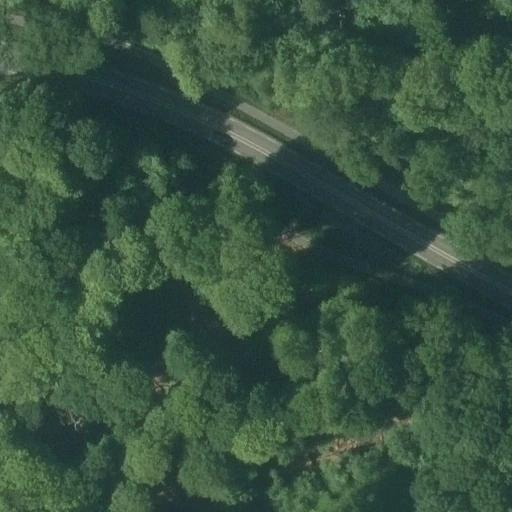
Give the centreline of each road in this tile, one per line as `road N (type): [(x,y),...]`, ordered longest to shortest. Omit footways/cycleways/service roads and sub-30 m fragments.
road 1 (primary): [(0,55),(172,107),(511,291)]
road 2 (track): [(92,511),(89,382),(34,167),(8,109),(1,18)]
